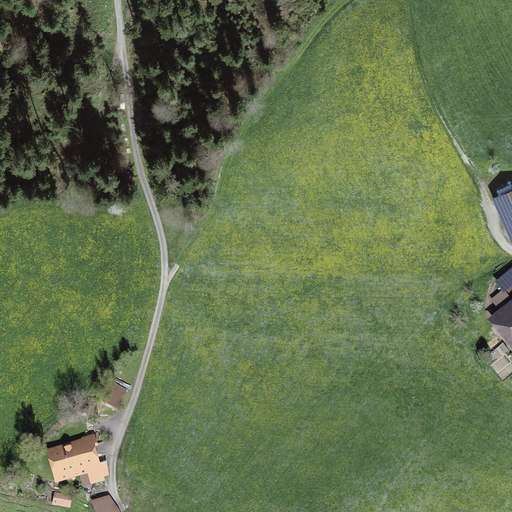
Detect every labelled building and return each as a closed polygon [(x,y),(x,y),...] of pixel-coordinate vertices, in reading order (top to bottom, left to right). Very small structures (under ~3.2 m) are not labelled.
[(511,191),(496,198),(511,233),(511,191)] [(511,340),(511,273),(499,284),(506,293),(496,302),(507,316),(498,323),(511,340)] [(114,380),(103,398),(117,406),(127,388),(114,380)] [(105,463),(97,466),(91,445),(95,444),(93,437),(69,444),(70,446),(50,452),(58,476),(89,466),(94,483),(102,481),(101,477),(107,475),(105,463)] [(53,505),(68,508),(70,497),(56,494),(53,505)] [(94,511),(111,511),(108,502),(101,498),(91,501),(94,511)]
